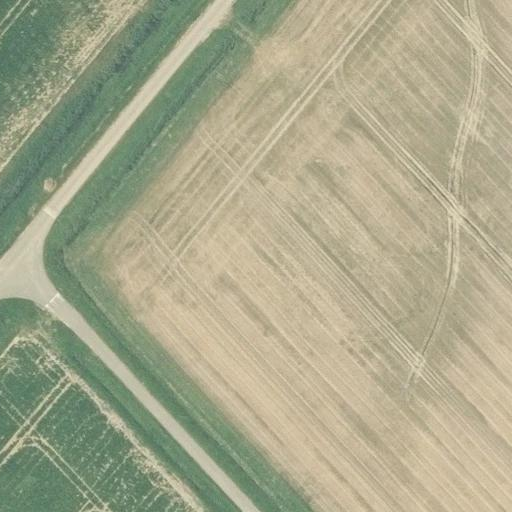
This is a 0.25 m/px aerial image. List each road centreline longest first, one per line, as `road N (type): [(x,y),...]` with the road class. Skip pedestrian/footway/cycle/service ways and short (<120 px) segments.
road 1 (unclassified): [(12,268),(230,0)]
road 2 (unclassified): [(249,511),(51,298),(12,268)]
